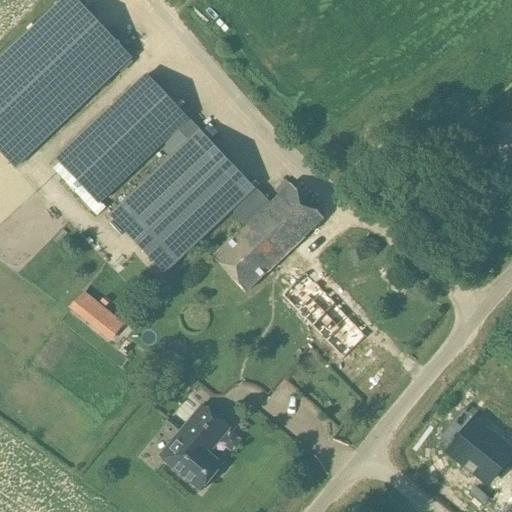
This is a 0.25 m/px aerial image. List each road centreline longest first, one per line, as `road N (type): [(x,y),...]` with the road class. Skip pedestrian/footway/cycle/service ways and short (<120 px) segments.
road 1 (unclassified): [(480,310),(208,81),(139,0)]
road 2 (unclassified): [(366,455),(480,310)]
